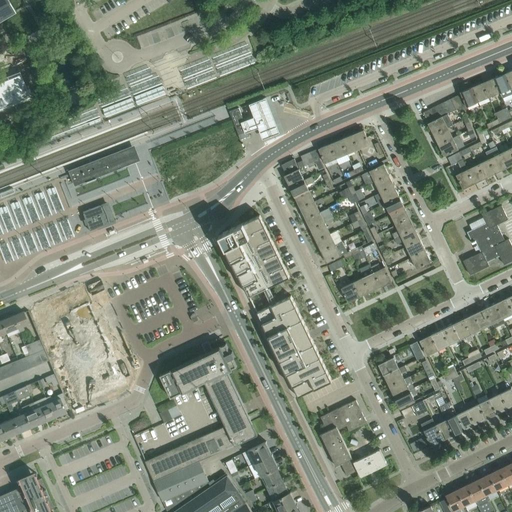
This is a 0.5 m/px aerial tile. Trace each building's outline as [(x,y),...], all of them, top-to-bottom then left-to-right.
[(0,0),(0,18),(0,19),(5,16),(7,15),(14,10),(8,0),(0,0)] [(510,87),(505,73),(494,78),(499,92),(500,92),(502,98),(511,93),(511,89),(511,87),(510,87)] [(20,74),(0,81),(0,107),(29,97),(20,74)] [(499,92),(494,78),(482,83),(488,97),(499,92)] [(488,97),(482,83),(472,87),(478,101),(488,97)] [(478,101),(472,87),(461,92),(461,91),(460,91),(461,93),(466,104),(466,106),(478,101)] [(466,104),(461,93),(456,96),(461,107),(466,104)] [(267,95),(250,101),(254,113),(241,118),(245,130),(259,125),(263,136),(280,129),(267,95)] [(461,107),(456,96),(451,98),(456,109),(458,108),(461,107)] [(456,109),(451,98),(445,101),(451,112),(456,109)] [(451,112),(445,101),(440,104),(445,115),(451,112)] [(445,115),(440,104),(435,106),(440,117),(442,116),(443,116),(445,115)] [(440,117),(435,106),(430,109),(435,119),(440,117)] [(235,125),(240,139),(250,135),(248,131),(241,115),(242,114),(239,107),(230,111),(232,117),(235,125)] [(510,117),(506,108),(495,113),(498,118),(497,118),(499,122),(506,119),(510,117)] [(448,127),(443,116),(442,116),(440,117),(435,119),(430,109),(423,112),(428,123),(429,123),(434,133),(448,127)] [(472,128),(467,117),(463,119),(468,130),(472,128)] [(488,127),(499,122),(497,118),(487,123),(488,127)] [(508,126),(511,124),(511,122),(511,121),(500,126),(501,130),(508,126)] [(481,131),(488,127),(487,123),(476,129),(479,135),(483,133),(481,131)] [(453,137),(448,127),(434,133),(439,144),(453,137)] [(363,130),(352,134),(358,149),(370,144),(364,129),(363,130)] [(358,149),(352,134),(341,139),(347,153),(358,149)] [(453,138),(453,137),(439,144),(444,155),(444,156),(464,146),(459,135),(453,138)] [(347,153),(341,139),(330,144),(336,158),(347,153)] [(483,145),(482,143),(481,141),(470,146),(472,151),(483,145)] [(216,142),(178,152),(184,178),(222,168),(216,142)] [(336,158),(330,144),(319,148),(326,167),(338,162),(336,158)] [(461,156),(472,151),(470,146),(459,152),(461,156)] [(511,164),(511,150),(511,147),(500,153),(507,167),(511,164)] [(316,149),(310,152),(315,163),(321,161),(316,149)] [(86,182),(95,178),(94,175),(125,163),(121,152),(99,161),(99,159),(89,162),(90,164),(68,173),(73,184),(85,179),(86,181),(85,181),(86,182)] [(310,152),(305,154),(309,164),(308,164),(308,166),(315,163),(310,152)] [(461,156),(459,152),(448,157),(451,165),(463,159),(461,156)] [(507,167),(500,153),(489,158),(496,172),(507,167)] [(301,155),(303,160),(305,166),(308,164),(309,164),(305,154),(301,155)] [(298,168),(294,158),(281,164),(286,174),(298,168)] [(496,172),(489,158),(478,163),(485,177),(496,172)] [(354,169),(356,173),(363,170),(359,162),(353,165),(354,169)] [(384,163),(362,174),(367,185),(375,181),(389,174),(384,164),(384,163)] [(485,177),(478,163),(468,169),(474,183),(485,177)] [(285,175),(290,186),(304,180),(299,169),(299,168),(298,168),(286,174),(284,175),(285,176),(285,175)] [(474,183),(468,169),(456,174),(463,188),(464,188),(474,183)] [(394,185),(389,174),(375,181),(380,192),(394,185)] [(309,191),(306,185),(314,181),(312,176),(304,180),(290,186),(296,197),(309,191)] [(346,182),(347,183),(349,187),(352,194),(355,193),(355,191),(358,189),(353,179),(346,182)] [(399,196),(394,185),(380,192),(385,203),(399,196)] [(359,190),(358,189),(355,191),(355,193),(352,194),(355,201),(359,199),(358,197),(363,195),(360,189),(359,190)] [(314,201),(309,191),(296,197),(301,208),(314,201)] [(404,207),(399,196),(385,203),(390,214),(404,207)] [(339,207),(349,204),(347,198),(337,202),(339,207)] [(373,200),(367,203),(371,209),(376,206),(373,200)] [(320,212),(314,201),(301,208),(306,218),(320,212)] [(86,212),(82,213),(89,230),(109,223),(102,205),(86,212)] [(481,252),(463,260),(470,274),(489,265),(487,261),(500,255),(504,264),(511,260),(511,244),(509,238),(505,240),(497,224),(508,219),(501,205),(482,214),(486,221),(487,223),(482,225),(482,226),(470,231),(472,236),(471,236),(473,241),(472,242),(472,243),(476,241),(481,252)] [(410,218),(404,207),(390,214),(396,225),(410,218)] [(351,217),(354,222),(361,218),(358,211),(354,213),(355,215),(351,217)] [(325,223),(320,212),(306,218),(312,230),(325,223)] [(223,232),(220,234),(225,246),(226,246),(226,248),(231,258),(232,260),(237,270),(238,272),(240,276),(242,280),(244,284),(245,286),(246,289),(249,296),(250,295),(252,295),(255,293),(258,292),(261,290),(264,289),(275,284),(276,283),(278,282),(281,281),(284,279),(287,278),(289,277),(290,276),(281,258),(263,221),(262,219),(260,215),(256,216),(254,218),(250,219),(247,220),(245,222),(243,222),(237,226),(235,226),(234,227),(230,229),(228,230),(223,232)] [(361,218),(354,222),(352,223),(357,233),(367,229),(365,225),(361,218)] [(415,229),(410,218),(396,225),(399,230),(392,233),(395,239),(415,229)] [(330,234),(325,223),(312,230),(317,240),(330,234)] [(369,228),(373,235),(378,233),(374,226),(369,228)] [(369,233),(367,229),(357,233),(357,234),(363,231),(368,242),(372,240),(369,233)] [(420,239),(415,229),(395,239),(397,244),(404,241),(406,246),(420,239)] [(378,233),(373,235),(376,242),(381,240),(381,239),(384,237),(382,231),(378,233)] [(335,244),(330,234),(317,240),(322,251),(335,244)] [(360,238),(354,240),(357,246),(362,244),(360,238)] [(425,251),(420,239),(406,246),(412,257),(425,251)] [(342,241),(336,245),(335,244),(322,251),(327,261),(327,262),(343,254),(347,252),(342,241)] [(363,248),(363,246),(361,247),(366,256),(367,256),(366,254),(377,249),(375,247),(374,243),(363,248)] [(379,246),(384,257),(388,255),(383,244),(379,246)] [(366,256),(361,247),(363,246),(362,245),(350,251),(352,255),(354,260),(355,259),(356,261),(366,256)] [(430,261),(425,251),(412,257),(417,268),(431,261),(430,261)] [(328,265),(331,271),(344,265),(341,259),(328,265)] [(348,264),(341,267),(345,276),(352,273),(348,264)] [(385,266),(374,272),(380,286),(391,280),(391,281),(392,280),(385,266)] [(380,286),(374,272),(371,268),(360,273),(363,278),(369,291),(380,286)] [(369,291),(363,278),(352,283),(358,296),(369,291)] [(358,296),(352,283),(342,288),(342,287),(341,287),(348,302),(349,301),(358,296)] [(291,295),(257,311),(298,397),(332,380),(291,295)] [(511,313),(511,309),(507,298),(496,303),(503,318),(511,313)] [(503,318),(496,303),(495,303),(496,303),(485,308),(492,323),(503,318)] [(492,323),(485,308),(474,314),(474,313),(481,328),(492,323)] [(23,311),(12,315),(19,332),(24,330),(22,325),(28,323),(23,311)] [(481,328),(474,313),(474,314),(463,319),(470,334),(471,333),(481,328)] [(19,332),(12,315),(1,320),(6,332),(8,336),(19,332)] [(470,334),(463,319),(453,324),(452,324),(460,339),(465,336),(468,341),(473,339),(471,333),(470,334)] [(460,339),(452,324),(442,329),(449,344),(460,339)] [(449,344),(442,329),(431,335),(431,334),(438,349),(449,344)] [(438,349),(431,334),(431,335),(420,340),(420,339),(420,340),(427,355),(438,349)] [(39,339),(25,345),(28,352),(32,351),(33,353),(38,351),(43,349),(39,339)] [(412,343),(419,358),(424,355),(417,341),(412,343)] [(160,374),(171,397),(205,381),(226,425),(145,461),(154,480),(199,460),(235,445),(258,434),(227,370),(237,366),(233,357),(235,356),(232,351),(230,352),(226,343),(212,350),(210,346),(205,349),(207,352),(160,374)] [(6,353),(2,355),(5,361),(16,357),(13,350),(12,345),(7,347),(9,353),(7,354),(6,353)] [(48,360),(43,349),(38,351),(43,363),(48,360)] [(38,351),(33,353),(32,354),(37,365),(43,363),(38,351)] [(479,352),(469,357),(471,362),(482,356),(479,352)] [(37,365),(32,354),(27,356),(31,367),(37,365)] [(31,367),(27,356),(21,358),(26,369),(31,367)] [(379,364),(384,375),(399,368),(393,357),(394,357),(387,360),(387,359),(385,360),(385,361),(378,364),(379,364)] [(26,369),(21,358),(16,360),(20,372),(26,369)] [(20,372),(16,360),(10,363),(14,374),(20,372)] [(14,374),(10,363),(4,365),(9,376),(14,374)] [(9,376),(4,365),(0,366),(0,369),(3,379),(9,376)] [(389,386),(409,376),(404,378),(401,373),(407,370),(405,365),(399,368),(384,375),(389,385),(389,386)] [(434,377),(429,366),(425,368),(430,379),(434,377)] [(458,375),(456,371),(450,374),(452,378),(453,378),(459,391),(463,389),(459,381),(463,379),(461,374),(458,375)] [(395,396),(414,387),(409,376),(389,386),(390,386),(395,396)] [(440,388),(437,382),(434,377),(430,379),(435,390),(440,388)] [(476,384),(471,386),(475,394),(480,392),(476,384)] [(29,392),(26,385),(14,391),(18,400),(30,395),(29,392)] [(415,400),(412,395),(417,392),(414,387),(395,396),(400,407),(400,408),(406,405),(407,405),(409,404),(409,403),(415,400)] [(511,389),(511,387),(500,393),(507,408),(511,405),(511,389)] [(445,389),(437,393),(434,394),(436,399),(443,414),(455,408),(445,389)] [(11,403),(18,400),(14,391),(3,396),(9,410),(13,408),(11,403)] [(507,408),(500,393),(489,398),(496,413),(497,413),(496,413),(507,408)] [(50,396),(46,397),(54,417),(59,414),(60,416),(66,413),(66,412),(66,411),(65,411),(59,397),(58,394),(51,398),(50,396)] [(5,402),(9,410),(3,396),(0,396),(0,400),(2,404),(5,402)] [(45,397),(33,402),(36,407),(42,422),(54,417),(46,397),(45,397)] [(496,413),(489,398),(478,403),(485,418),(496,413)] [(338,429),(346,425),(355,421),(364,417),(356,399),(320,416),(327,430),(336,426),(338,429)] [(412,405),(417,415),(428,410),(423,400),(412,405)] [(33,402),(21,407),(24,413),(30,427),(42,422),(36,407),(33,402)] [(485,418),(478,403),(468,409),(475,424),(475,423),(485,418)] [(475,424),(468,409),(457,414),(464,429),(475,423),(475,424)] [(30,427),(24,413),(12,418),(19,432),(30,427)] [(464,429),(457,414),(446,419),(453,434),(464,429)] [(367,422),(364,417),(355,421),(358,426),(367,422)] [(19,432),(12,418),(0,423),(7,437),(19,432)] [(442,439),(435,424),(432,419),(421,424),(427,436),(428,439),(431,445),(432,445),(432,444),(442,439)] [(453,434),(446,419),(435,424),(442,439),(453,434)] [(358,426),(355,421),(346,425),(349,431),(358,426)] [(344,442),(338,429),(336,426),(327,430),(320,434),(321,434),(336,464),(335,465),(341,463),(347,475),(357,470),(353,461),(344,442)] [(417,439),(410,443),(414,451),(421,447),(417,439)] [(249,449),(243,452),(249,465),(255,462),(256,462),(272,454),(270,455),(264,443),(266,441),(249,449)] [(376,450),(367,455),(374,470),(386,464),(387,465),(380,448),(376,450)] [(273,454),(272,454),(256,462),(262,475),(277,468),(279,467),(279,466),(276,467),(270,455),(273,454)] [(361,476),(374,470),(367,455),(357,460),(353,461),(357,470),(361,477),(362,477),(361,476)] [(199,460),(154,480),(167,511),(209,482),(199,460)] [(511,481),(511,465),(511,463),(510,463),(511,463),(504,467),(501,469),(500,468),(508,484),(511,481)] [(282,480),(277,468),(262,475),(268,487),(282,480)] [(508,484),(500,468),(500,469),(493,472),(493,473),(490,474),(489,473),(489,474),(497,489),(508,484)] [(50,511),(49,509),(54,507),(41,477),(37,479),(33,471),(16,478),(20,486),(15,488),(16,490),(9,493),(8,492),(7,492),(8,493),(1,496),(0,496),(0,495),(0,511),(50,511)] [(232,474),(232,475),(234,479),(240,476),(238,471),(232,474)] [(217,483),(176,511),(173,511),(207,511),(227,498),(235,510),(231,511),(252,511),(246,502),(240,506),(232,495),(238,491),(227,475),(225,473),(215,480),(217,483)] [(497,489),(489,474),(482,477),(482,478),(479,479),(478,479),(486,495),(497,489)] [(486,495),(478,479),(471,483),(472,483),(468,485),(468,484),(475,500),(486,495)] [(283,480),(282,480),(268,487),(274,500),(289,493),(291,492),(291,491),(289,492),(283,480)] [(475,500),(468,484),(467,484),(461,488),(457,490),(457,489),(464,505),(475,500)] [(464,505),(457,489),(456,489),(457,490),(450,493),(450,494),(447,495),(446,494),(446,495),(453,511),(454,510),(454,511),(461,511),(459,508),(464,505)] [(279,511),(295,505),(289,493),(274,500),(279,511)]
